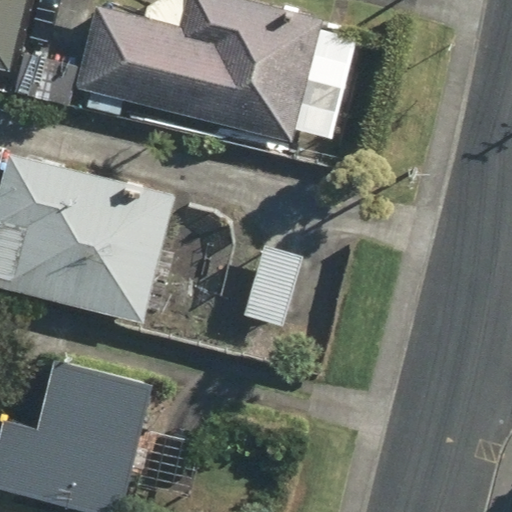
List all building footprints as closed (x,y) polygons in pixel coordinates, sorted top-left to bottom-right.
[(0,0),(0,64),(9,67),(24,0),(0,0)] [(111,0),(95,0),(81,65),(26,52),(17,92),(72,105),(76,88),(296,138),(324,14),(262,0),(183,0),(180,15),(111,0)] [(177,193),(9,150),(0,184),(0,286),(143,323),(177,193)] [(309,253),(259,239),(238,312),(287,326),(309,253)] [(0,416),(0,490),(87,511),(115,511),(151,370),(61,347),(41,427),(0,416)]
